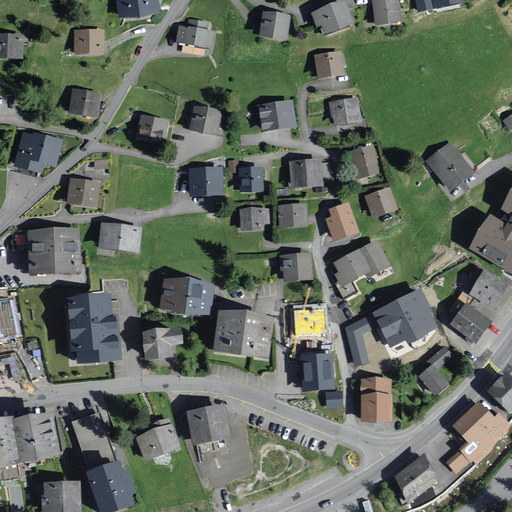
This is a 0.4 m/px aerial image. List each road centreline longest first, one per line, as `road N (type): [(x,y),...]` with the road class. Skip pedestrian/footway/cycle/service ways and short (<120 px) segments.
road 1 (residential): [(0,407),(159,384),(210,385),(347,434)]
road 2 (residential): [(347,434),(342,360),(317,254),(341,168),(332,155),(310,148)]
road 3 (residential): [(7,223),(211,203)]
road 4 (residential): [(181,0),(92,139)]
road 5 (secondary): [(503,351),(399,457)]
